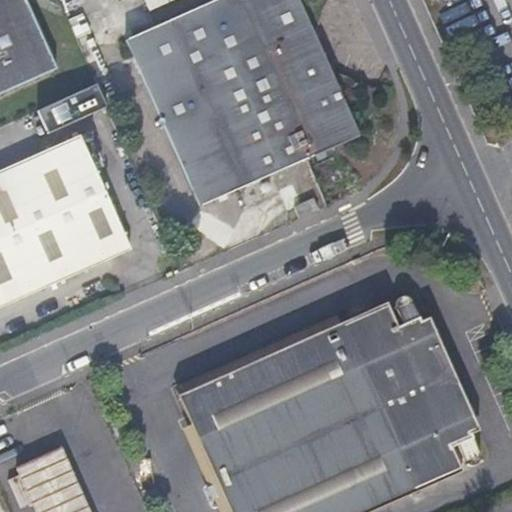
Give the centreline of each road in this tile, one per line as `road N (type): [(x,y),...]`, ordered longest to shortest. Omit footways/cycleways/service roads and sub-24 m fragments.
road 1 (residential): [(469,179),(0,388)]
road 2 (unclassified): [(389,0),(469,179)]
